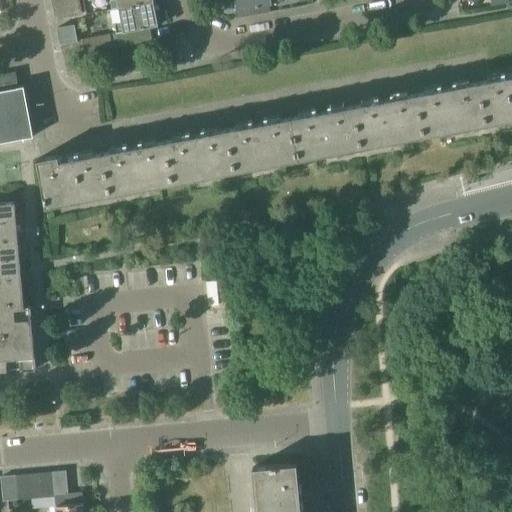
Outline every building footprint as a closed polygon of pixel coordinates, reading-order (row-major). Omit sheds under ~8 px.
[(103,10),(118,7),(153,1),(152,0),(105,0),(101,1),(103,10)] [(234,0),(237,10),(267,5),(272,4),(270,0),(234,0)] [(79,1),(52,6),(55,18),(81,13),(79,1)] [(158,25),(153,1),(118,7),(121,24),(114,25),(118,46),(151,40),(149,27),(158,25)] [(268,12),(267,5),(237,10),(238,18),(268,12)] [(77,40),(76,39),(74,24),(56,27),(60,44),(77,40)] [(85,51),(96,49),(94,37),(82,39),(85,51)] [(0,141),(32,136),(23,86),(18,87),(15,71),(0,74),(0,141)] [(511,75),(476,82),(483,124),(511,118),(511,75)] [(476,82),(413,94),(421,135),(452,129),(483,124),(476,82)] [(421,135),(413,94),(351,105),(359,147),(390,141),(421,135)] [(359,147),(351,105),(289,117),(297,159),(328,153),(359,147)] [(297,159),(289,117),(226,129),(234,170),(265,164),(297,159)] [(226,129),(164,140),(172,182),(203,176),(234,170),(226,129)] [(172,182),(164,140),(102,152),(110,193),(141,188),(172,182)] [(78,199),(110,193),(102,152),(59,160),(58,154),(37,158),(46,205),(78,199)] [(0,203),(0,223),(17,222),(15,202),(0,203)] [(0,223),(0,242),(19,241),(17,222),(0,223)] [(0,242),(0,262),(20,261),(19,241),(0,242)] [(0,262),(0,281),(22,280),(20,261),(0,262)] [(0,281),(0,372),(7,372),(6,359),(19,358),(20,370),(36,369),(35,357),(30,306),(24,307),(22,280),(0,281)] [(219,305),(217,284),(216,281),(206,282),(207,285),(209,306),(219,305)] [(256,511),(300,511),(299,497),(296,463),(252,466),(256,511)] [(52,471),(54,495),(67,492),(65,470),(52,471)] [(54,495),(52,471),(39,472),(41,496),(53,495),(54,495)] [(29,497),(41,496),(39,472),(26,474),(29,497)] [(16,497),(29,497),(26,474),(14,475),(16,497)] [(3,498),(16,497),(14,475),(1,476),(3,498)] [(67,492),(54,495),(53,495),(54,504),(54,511),(82,511),(82,502),(81,491),(67,492)]
